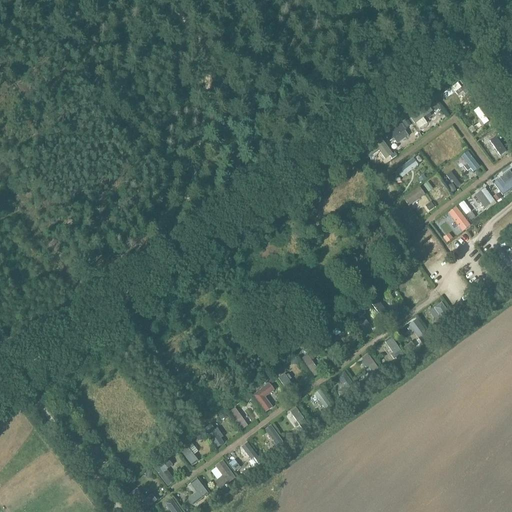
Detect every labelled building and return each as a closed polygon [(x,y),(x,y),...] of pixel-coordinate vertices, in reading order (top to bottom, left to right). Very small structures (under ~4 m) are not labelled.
[(457,84),(442,95),(446,100),(455,93),(457,96),(463,92),(457,84)] [(428,106),(410,119),(414,125),(432,112),(428,107),(428,106)] [(478,109),(474,112),(484,126),(488,122),(478,109)] [(388,135),(387,135),(391,140),(405,130),(402,125),(388,135)] [(424,126),(415,132),(418,137),(427,131),(424,126)] [(446,133),(439,139),(443,145),(450,139),(460,151),(466,147),(452,129),(446,133)] [(499,134),(484,145),(487,149),(489,151),(504,140),(499,134)] [(400,153),(408,150),(405,143),(397,146),(400,153)] [(444,145),(438,148),(447,163),(453,160),(444,145)] [(371,158),(379,153),(374,147),(360,156),(371,172),(377,167),(371,158)] [(468,154),(462,158),(467,164),(464,166),(468,172),(471,169),(474,173),(479,168),(468,154)] [(387,162),(391,168),(396,164),(393,158),(387,162)] [(413,159),(397,171),(401,178),(418,165),(413,159)] [(451,172),(447,175),(457,188),(460,185),(451,172)] [(503,196),(511,189),(511,179),(504,186),(500,180),(493,184),(503,196)] [(420,187),(403,199),(408,207),(425,195),(420,187)] [(484,188),(474,196),(486,211),(496,204),(484,188)] [(472,219),(480,213),(471,201),(463,206),(472,219)] [(428,217),(433,213),(425,202),(419,206),(428,217)] [(456,207),(448,213),(462,232),(470,226),(456,207)] [(428,230),(421,235),(433,252),(440,248),(428,230)] [(463,239),(448,254),(455,260),(469,245),(463,239)] [(417,273),(404,282),(408,288),(415,284),(423,296),(430,292),(417,273)] [(413,300),(418,296),(414,291),(409,295),(413,300)] [(377,299),(371,303),(386,324),(392,320),(377,299)] [(441,304),(434,309),(441,319),(434,323),(439,331),(453,321),(441,304)] [(356,319),(350,324),(363,341),(369,336),(356,319)] [(416,320),(409,326),(424,346),(432,340),(416,320)] [(331,337),(326,341),(339,359),(344,355),(331,337)] [(385,342),(397,360),(403,356),(391,338),(385,342)] [(368,355),(362,360),(363,361),(374,377),(375,377),(380,373),(368,355)] [(307,356),(302,360),(303,361),(314,377),(320,373),(309,357),(307,356)] [(342,400),(356,390),(344,373),(337,378),(344,388),(337,393),(342,400)] [(284,375),(278,380),(290,395),(295,391),(284,375)] [(265,398),(274,392),(269,385),(253,396),(265,414),(272,408),(265,398)] [(320,391),(314,396),(325,410),(331,406),(320,391)] [(296,408),(290,412),(302,430),(308,426),(296,408)] [(235,409),(229,413),(231,415),(241,430),(242,431),(247,427),(235,409)] [(216,449),(224,444),(211,425),(203,431),(216,449)] [(271,427),(265,431),(277,448),(283,444),(271,427)] [(247,444),(242,449),(256,468),(262,464),(247,444)] [(185,445),(179,450),(192,467),(198,463),(185,445)] [(166,471),(172,466),(167,459),(154,469),(168,487),(175,482),(166,471)] [(220,490),(235,479),(223,462),(215,467),(222,477),(215,483),(220,490)] [(193,506),(208,495),(196,479),(190,484),(197,493),(188,500),(193,506)] [(152,495),(145,500),(137,489),(131,494),(145,511),(157,502),(152,495)] [(170,511),(180,511),(172,499),(165,504),(170,511)]
